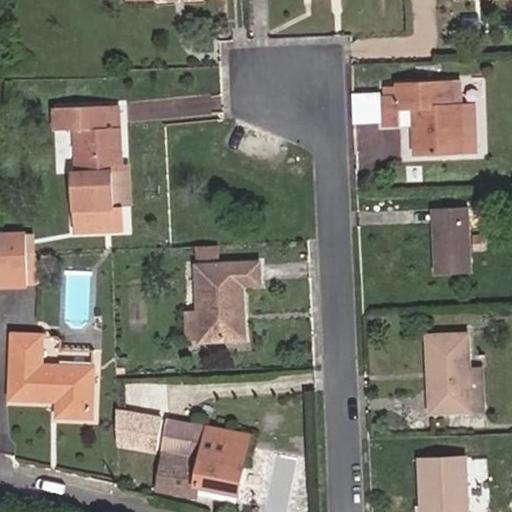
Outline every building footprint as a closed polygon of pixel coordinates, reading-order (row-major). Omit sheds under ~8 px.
[(398,86),(387,86),(387,95),(384,95),(386,122),(414,120),(415,147),(469,144),(466,106),(457,107),(449,102),(447,80),(398,82),(398,86)] [(109,128),(109,102),(61,102),(60,127),(81,130),(81,168),(73,168),(72,228),(124,228),(125,207),(118,207),(119,163),(126,163),(126,128),(109,128)] [(109,128),(126,128),(125,102),(109,102),(109,128)] [(472,269),(468,205),(430,207),(434,271),(472,269)] [(3,228),(2,249),(35,248),(34,228),(3,228)] [(220,247),(199,247),(199,262),(220,262),(220,247)] [(0,282),(35,281),(35,248),(2,249),(0,275),(0,282)] [(202,305),(205,341),(249,339),(248,284),(263,283),(262,260),(220,262),(199,262),(202,305)] [(186,341),(205,341),(202,305),(185,306),(186,341)] [(470,354),(469,334),(430,335),(432,411),(472,410),(470,354)] [(52,374),(52,338),(21,339),(22,403),(53,402),(52,398),(63,397),(63,420),(99,419),(98,373),(52,374)] [(486,354),(470,354),(472,410),(488,409),(486,354)] [(250,437),(172,426),(163,492),(241,502),(250,437)] [(471,511),(470,459),(424,461),(425,511),(471,511)]
